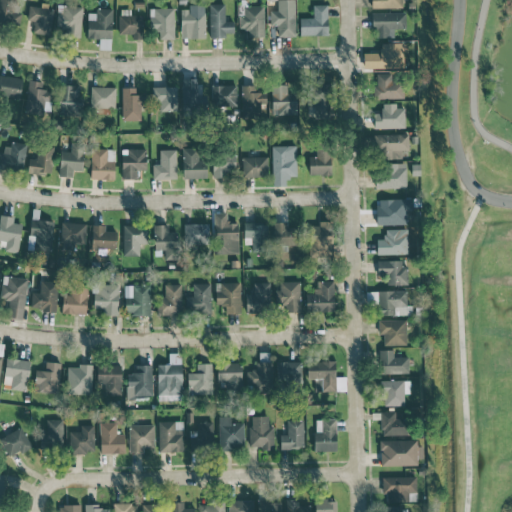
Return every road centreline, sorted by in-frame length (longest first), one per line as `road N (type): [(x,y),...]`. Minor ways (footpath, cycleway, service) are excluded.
road 1 (residential): [(347,0),(357,511)]
road 2 (residential): [(0,328),(96,338),(355,335)]
road 3 (residential): [(0,189),(108,201),(352,197)]
road 4 (residential): [(0,49),(114,64),(349,59)]
road 5 (residential): [(46,484),(356,474)]
